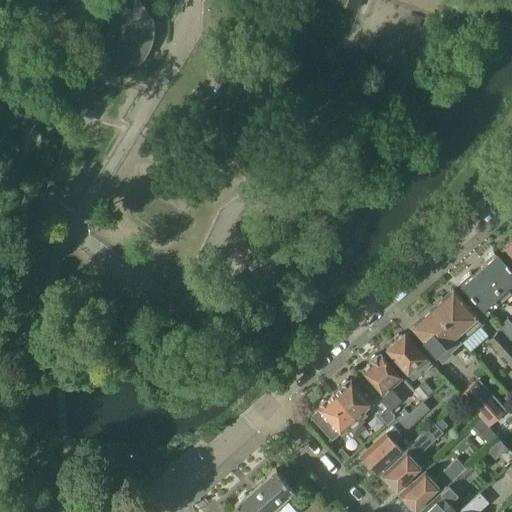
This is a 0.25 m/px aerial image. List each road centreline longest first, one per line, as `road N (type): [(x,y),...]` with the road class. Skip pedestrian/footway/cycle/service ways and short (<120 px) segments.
road 1 (residential): [(263,404),(511,181)]
road 2 (residential): [(148,511),(263,404)]
road 3 (residential): [(360,511),(263,404)]
